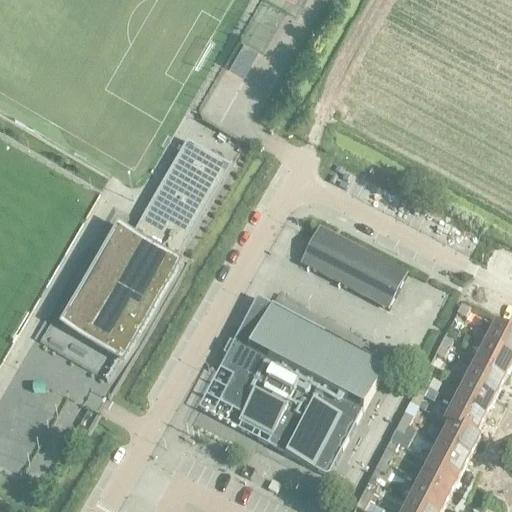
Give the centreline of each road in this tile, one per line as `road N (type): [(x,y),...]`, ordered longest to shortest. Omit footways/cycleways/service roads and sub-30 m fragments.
road 1 (residential): [(106,511),(294,176)]
road 2 (residential): [(294,176),(511,289)]
road 3 (track): [(294,176),(320,111),(384,0)]
